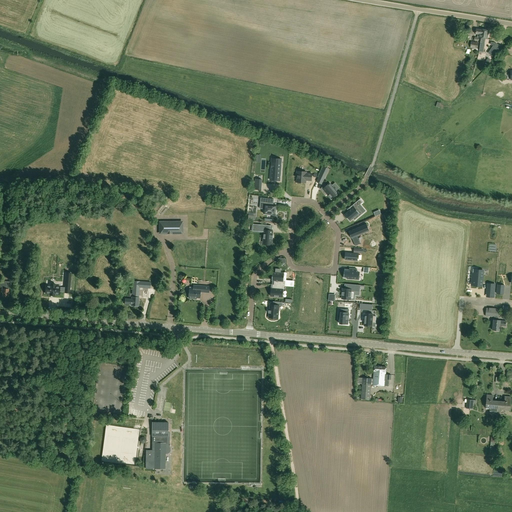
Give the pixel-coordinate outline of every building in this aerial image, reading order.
[(480,38),(481,38),(481,37),(483,37),(484,30),(481,30),(476,29),(476,34),(478,34),(478,38),(475,37),(474,40),(479,41),(480,38)] [(481,38),(479,52),(483,52),(485,39),(488,39),(489,31),(484,30),(483,37),(481,37),(481,38)] [(493,46),(488,53),(495,58),(502,48),(496,43),(495,43),(491,42),(490,45),(493,46)] [(464,65),(467,51),(461,50),(458,63),(464,65)] [(270,162),(269,180),(278,180),(281,159),(274,158),(274,163),(270,162)] [(297,171),(296,176),(297,176),(297,182),(305,183),(306,180),(307,180),(312,180),(312,174),(306,173),(306,172),(297,171)] [(325,185),(321,189),(324,193),(325,192),(327,194),(331,199),(338,193),(336,191),(332,186),(330,183),(326,186),(325,185)] [(261,198),(260,204),(265,204),(264,214),(275,215),(276,205),(273,205),(274,199),(261,198)] [(348,211),(344,214),(350,221),(353,219),(354,221),(363,214),(366,211),(360,204),(363,202),(360,199),(349,208),(350,209),(348,211)] [(171,234),(171,233),(182,233),(182,224),(175,224),(175,225),(160,226),(160,233),(167,233),(167,234),(171,234)] [(259,224),(258,231),(264,232),(263,243),(272,243),(272,239),(273,239),(273,235),(272,235),(273,231),(272,230),(270,230),(270,226),(270,225),(259,224)] [(366,224),(348,231),(351,238),(352,238),(352,237),(353,239),(355,246),(360,244),(357,236),(357,235),(367,231),(365,228),(368,227),(366,224)] [(346,252),(346,259),(358,260),(358,253),(352,253),(349,253),(349,252),(346,252)] [(344,271),(344,278),(346,278),(346,279),(352,280),(352,279),(357,279),(357,272),(357,269),(349,268),(349,272),(344,271)] [(273,273),(272,281),(274,281),(274,285),(284,286),(285,286),(285,281),(284,281),(284,274),(280,273),(281,269),(276,269),(275,273),(273,273)] [(473,272),(472,285),(482,286),(483,271),(478,270),(477,273),(473,272)] [(9,297),(9,289),(9,286),(11,286),(11,282),(4,281),(4,284),(0,284),(0,285),(0,287),(2,287),(2,288),(2,292),(3,292),(3,297),(9,297)] [(125,299),(124,304),(131,305),(134,305),(135,307),(137,307),(138,306),(140,290),(143,290),(143,288),(150,288),(151,282),(150,282),(144,282),(133,281),(132,299),(125,299)] [(45,285),(45,293),(49,294),(49,295),(54,295),(54,294),(59,294),(59,291),(64,292),(65,287),(59,287),(55,286),(55,284),(50,284),(50,286),(45,285)] [(342,293),(342,295),(342,298),(342,299),(350,300),(350,299),(351,291),(359,292),(360,292),(360,286),(360,285),(346,284),(346,289),(344,288),(343,288),(342,292),(342,293)] [(271,289),(270,297),(282,298),(283,286),(274,285),(272,285),(272,289),(271,289)] [(190,289),(188,291),(190,292),(189,298),(197,299),(197,298),(200,298),(201,292),(209,293),(210,287),(194,286),(194,289),(190,288),(190,289)] [(282,306),(282,302),(273,301),(273,305),(270,305),(269,318),(278,318),(279,306),(282,306)] [(497,320),(498,309),(487,308),(486,316),(494,317),(493,330),(500,331),(500,326),(506,326),(506,321),(501,321),(501,320),(497,320)] [(340,319),(340,324),(348,324),(349,313),(349,309),(343,309),(343,312),(341,312),(340,319)] [(365,313),(364,326),(366,326),(372,326),(372,322),(375,323),(376,316),(373,316),(373,314),(365,313)] [(386,367),(380,367),(379,386),(385,386),(385,379),(391,379),(391,375),(386,375),(386,367)] [(370,400),(372,379),(363,378),(361,399),(370,400)] [(487,395),(486,408),(490,408),(489,414),(495,414),(497,414),(498,409),(499,401),(493,401),(493,396),(487,395)] [(498,409),(497,414),(501,414),(501,409),(502,409),(510,409),(511,397),(505,396),(505,402),(499,401),(498,409)] [(146,450),(146,469),(165,469),(166,454),(169,453),(170,451),(170,449),(170,448),(169,445),(169,432),(168,432),(168,423),(152,422),(152,436),(152,450),(146,450)]
